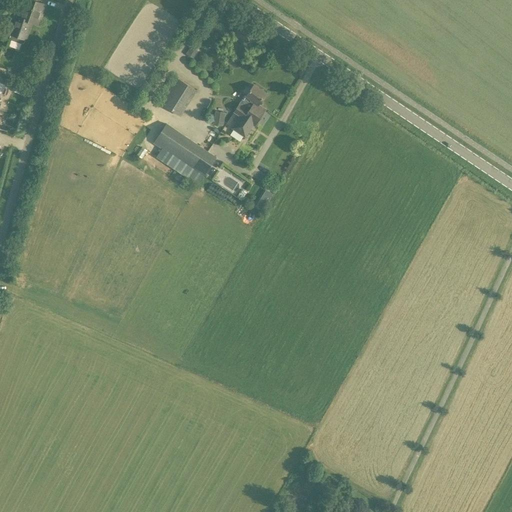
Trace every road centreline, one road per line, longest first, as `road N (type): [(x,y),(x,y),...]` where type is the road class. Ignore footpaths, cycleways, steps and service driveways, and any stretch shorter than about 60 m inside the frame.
road 1 (tertiary): [(511,186),(234,0)]
road 2 (unclassified): [(0,241),(69,0)]
